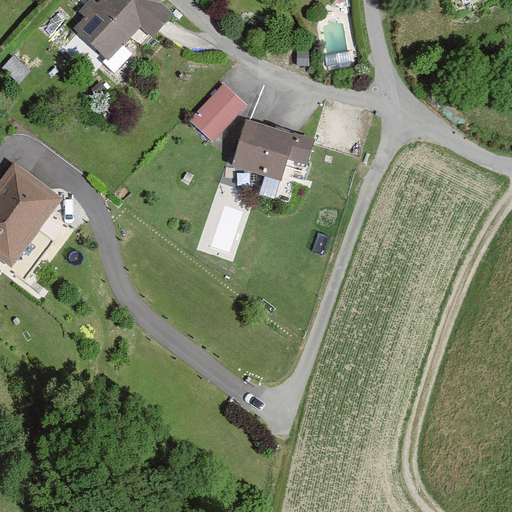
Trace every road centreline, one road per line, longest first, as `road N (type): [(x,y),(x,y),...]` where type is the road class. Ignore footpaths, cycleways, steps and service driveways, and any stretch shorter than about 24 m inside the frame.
road 1 (residential): [(414,114),(390,145),(283,411),(220,376),(129,304),(105,218),(80,181),(52,161)]
road 2 (track): [(511,193),(455,300),(416,417),(408,463),(435,511)]
road 3 (residential): [(414,114),(309,81),(236,47),(183,0)]
road 4 (residential): [(414,114),(385,68),(375,0)]
